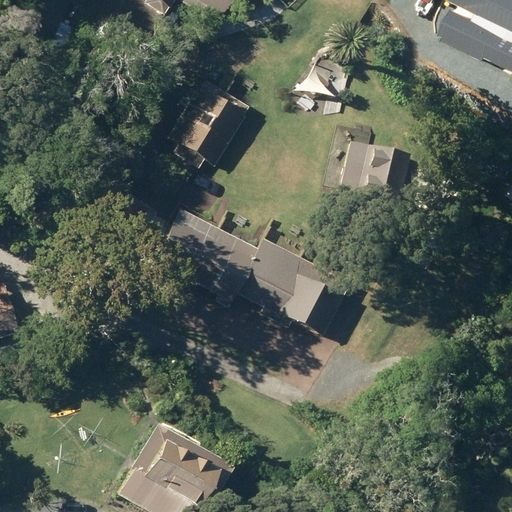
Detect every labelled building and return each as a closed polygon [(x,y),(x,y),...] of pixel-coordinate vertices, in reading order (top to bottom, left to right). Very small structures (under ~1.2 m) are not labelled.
[(140,0),(143,1),(139,7),(157,19),(162,12),(163,13),(171,2),(204,24),(210,15),(215,19),(227,0),(232,0),(237,3),(239,0),(140,0)] [(490,0),(475,32),(483,36),(476,51),(495,60),(501,46),(511,50),(504,64),(511,68),(511,8),(494,0),(490,0)] [(80,18),(67,8),(50,30),(63,40),(80,18)] [(344,77),(313,59),(288,102),(319,120),(344,77)] [(237,119),(242,111),(207,89),(201,98),(191,92),(159,142),(171,150),(167,157),(191,171),(196,163),(208,170),(239,120),(237,119)] [(381,157),(364,154),(364,150),(343,146),(335,196),(373,203),(381,157)] [(127,189),(102,176),(80,219),(127,243),(144,209),(123,197),(127,189)] [(173,212),(146,265),(188,287),(215,234),(173,212)] [(215,234),(188,287),(225,305),(228,298),(251,252),(215,234)] [(251,252),(228,298),(256,312),(253,317),(283,332),(286,326),(316,342),(344,287),(256,242),(251,252)] [(455,252),(447,267),(473,281),(481,267),(455,252)] [(459,280),(452,296),(478,306),(484,291),(459,280)] [(0,306),(0,338),(9,335),(0,306)] [(433,324),(456,335),(463,321),(440,310),(433,324)] [(200,511),(224,472),(152,431),(113,499),(135,511),(200,511)]
